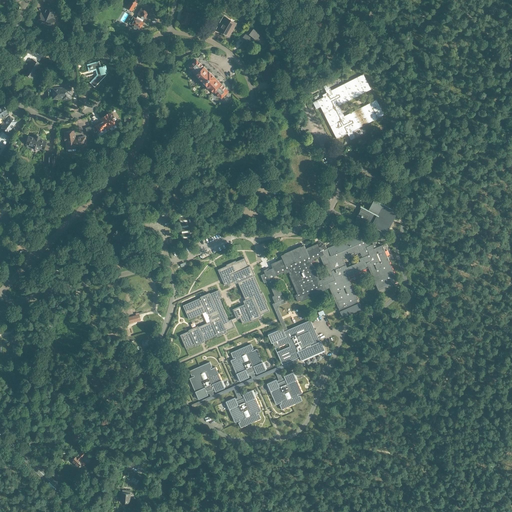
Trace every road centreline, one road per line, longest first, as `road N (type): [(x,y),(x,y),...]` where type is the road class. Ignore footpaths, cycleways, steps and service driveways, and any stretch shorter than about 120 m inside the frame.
road 1 (residential): [(168,263),(172,298),(158,356),(178,395),(227,437),(296,433),(346,329),(404,286),(398,195),(346,155),(330,160)]
road 2 (track): [(464,511),(417,458),(451,367),(511,282)]
road 3 (unclassified): [(28,0),(10,73),(19,102),(33,113),(77,115),(138,66)]
road 4 (residential): [(0,296),(13,302),(153,266)]
road 5 (unclassified): [(34,258),(126,162)]
road 6 (residential): [(226,239),(313,224),(338,188)]
